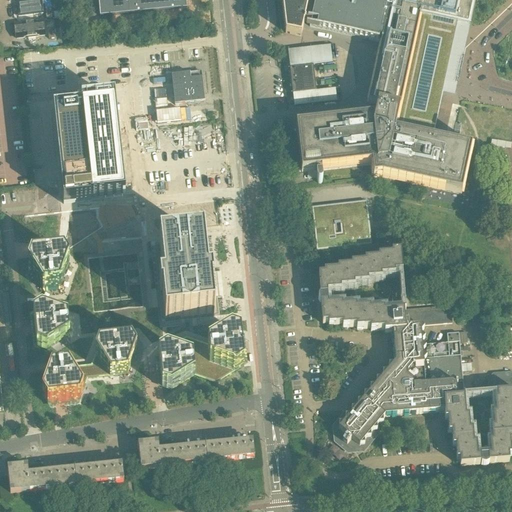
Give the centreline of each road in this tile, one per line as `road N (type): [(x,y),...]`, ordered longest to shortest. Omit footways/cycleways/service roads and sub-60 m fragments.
road 1 (residential): [(269,400),(226,0)]
road 2 (residential): [(0,447),(269,400)]
